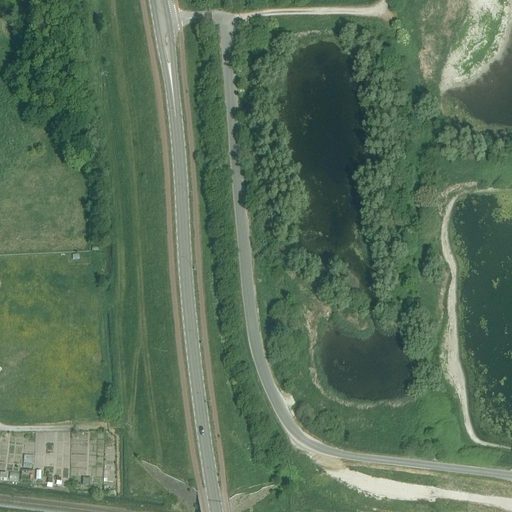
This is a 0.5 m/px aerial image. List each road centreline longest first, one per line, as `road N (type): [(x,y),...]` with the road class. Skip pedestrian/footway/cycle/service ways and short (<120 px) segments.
road 1 (track): [(162,20),(231,22),(254,328),(279,408),(295,432),(342,454),(511,474)]
road 2 (secondary): [(216,511),(158,0)]
road 3 (track): [(231,22),(367,11),(385,0)]
